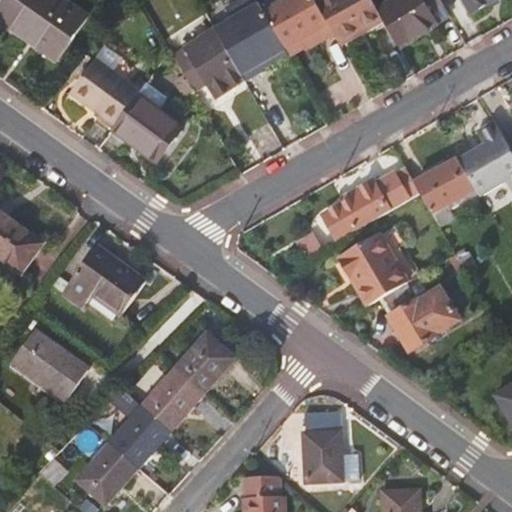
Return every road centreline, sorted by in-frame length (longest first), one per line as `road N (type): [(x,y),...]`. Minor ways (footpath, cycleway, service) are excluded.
road 1 (residential): [(511,49),(175,238)]
road 2 (tertiary): [(320,350),(501,482)]
road 3 (tertiary): [(0,112),(175,238)]
road 4 (residential): [(178,511),(320,350)]
road 5 (tertiary): [(175,238),(320,350)]
